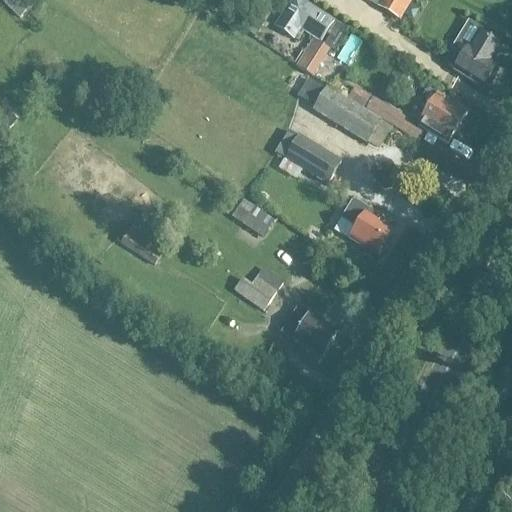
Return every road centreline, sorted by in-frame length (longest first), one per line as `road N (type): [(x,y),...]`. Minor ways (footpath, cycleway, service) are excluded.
road 1 (residential): [(279,511),(511,125)]
road 2 (tertiary): [(511,256),(456,347),(388,500)]
